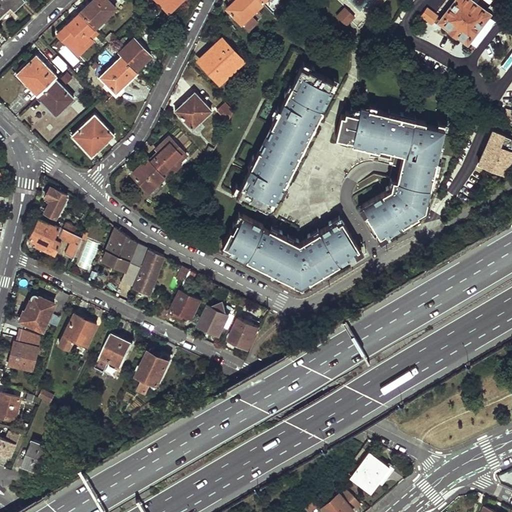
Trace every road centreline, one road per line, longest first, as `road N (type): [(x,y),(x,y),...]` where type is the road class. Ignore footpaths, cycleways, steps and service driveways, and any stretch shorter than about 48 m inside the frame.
road 1 (motorway): [(511,252),(69,511)]
road 2 (residential): [(8,256),(455,470)]
road 3 (residential): [(83,191),(200,263),(294,308),(511,187)]
road 4 (motorway): [(162,511),(511,307)]
road 5 (residential): [(210,0),(139,136),(83,191)]
